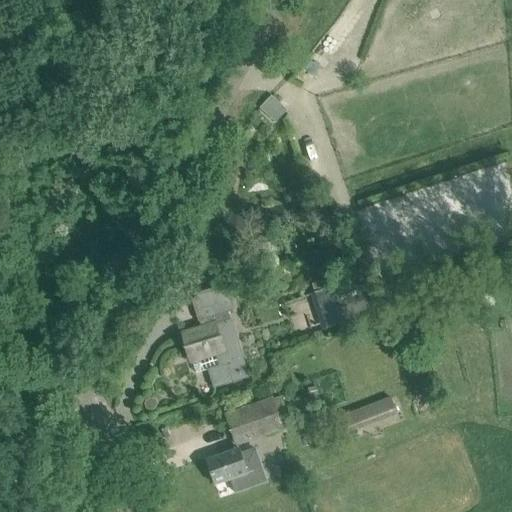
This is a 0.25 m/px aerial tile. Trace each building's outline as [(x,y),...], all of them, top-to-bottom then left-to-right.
[(260,110),(273,123),(284,110),(271,98),(260,110)] [(311,285),(314,293),(309,295),(321,330),(377,313),(362,268),(311,285)] [(227,313),(232,311),(225,286),(190,297),(200,330),(183,336),(191,361),(194,374),(207,371),(212,389),(247,378),(227,313)] [(313,374),(350,363),(345,345),(308,356),(313,374)] [(427,385),(424,376),(404,384),(407,392),(427,385)] [(415,419),(405,393),(396,396),(406,423),(415,419)] [(397,415),(390,397),(343,415),(350,433),(397,415)] [(146,400),(144,405),(145,409),(150,411),(154,410),(157,406),(155,401),(151,399),(146,400)] [(282,430),(271,400),(226,415),(225,412),(216,414),(221,427),(228,424),(236,446),(282,430)] [(267,483),(256,448),(239,454),(238,450),(205,461),(214,486),(230,481),(235,494),(267,483)]
